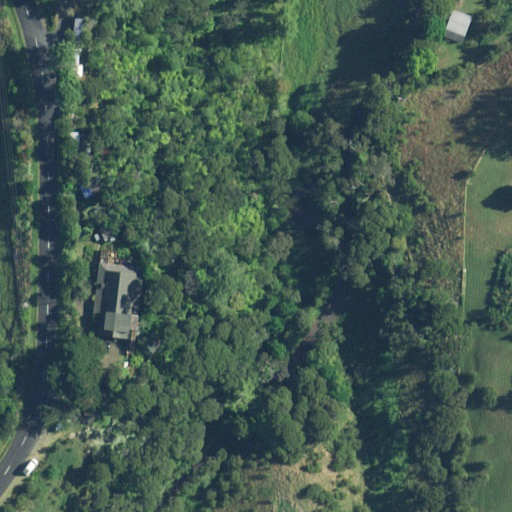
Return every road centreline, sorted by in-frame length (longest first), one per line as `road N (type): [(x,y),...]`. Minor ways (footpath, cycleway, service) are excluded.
road 1 (residential): [(148,511),(178,482),(236,389),(336,295),(356,106),(417,0)]
road 2 (residential): [(23,0),(45,105),(47,341),(38,406),(0,479)]
